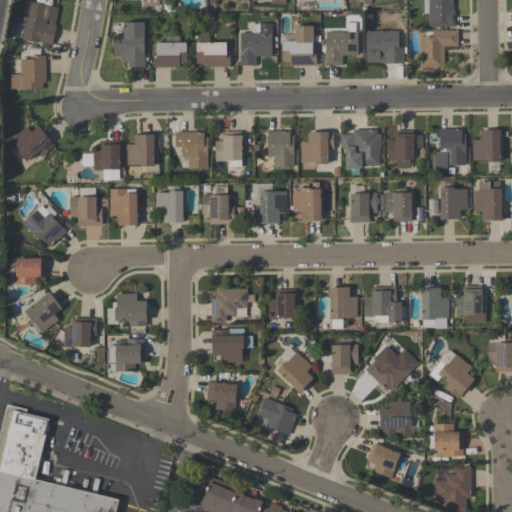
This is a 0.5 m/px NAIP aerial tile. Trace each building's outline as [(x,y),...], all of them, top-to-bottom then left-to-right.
[(453,27),(427,27),(427,14),(423,14),(423,0),(452,0),(452,11),(453,11),(453,27)] [(13,37),(16,22),(20,23),(22,17),(24,17),(27,1),(58,8),(54,25),(55,25),(51,44),(37,41),(37,42),(13,37)] [(113,34),(122,34),(122,22),(143,22),(143,37),(143,62),(144,62),(144,67),(123,67),(122,55),(113,55),(113,34)] [(357,31),(357,55),(341,55),(341,65),(324,65),(324,59),(325,59),(325,31),(344,31),(344,22),(354,22),(354,31),(357,31)] [(271,23),(271,56),(255,56),(255,65),(238,65),(238,61),(239,61),(239,32),(259,32),(259,23),(271,23)] [(315,65),(288,65),(288,62),(281,62),(281,41),(293,41),(293,26),(312,26),(312,49),(315,49),(315,65)] [(364,31),(397,30),(398,47),(402,47),(403,63),(383,63),(383,62),(365,62),(364,31)] [(419,36),(424,36),(424,31),(431,31),(431,30),(457,30),(457,47),(443,47),(443,70),(419,70),(419,36)] [(196,33),(206,33),(206,42),(226,42),(226,51),(229,51),(229,66),(202,67),(202,63),(195,63),(195,42),(196,42),(196,33)] [(155,42),(185,42),(185,64),(179,64),(179,67),(151,67),(151,51),(155,51),(155,42)] [(44,55),(44,82),(42,82),(42,89),(20,89),(9,89),(9,74),(19,74),(19,59),(31,59),(31,55),(44,55)] [(25,161),(17,151),(18,149),(10,139),(21,130),(21,129),(25,126),(30,132),(38,126),(54,146),(40,156),(37,152),(25,161)] [(376,129),(376,134),(379,134),(379,144),(378,144),(378,166),(360,166),(360,169),(344,169),(344,147),(339,147),(339,134),(352,134),(352,129),(376,129)] [(434,169),(434,152),(438,152),(438,129),(461,129),(461,134),(464,134),(464,165),(446,165),(446,169),(434,169)] [(499,130),(499,135),(498,135),(498,162),(485,162),(485,160),(472,160),(472,146),(471,146),(471,140),(479,140),(479,130),(499,130)] [(214,161),(214,141),(222,141),(221,131),(240,131),(240,135),(241,135),(241,140),(240,140),(241,160),(240,160),(240,167),(228,167),(227,160),(223,160),(223,161),(214,161)] [(289,131),(289,136),(293,136),(293,167),(273,167),(273,156),(266,156),(266,131),(289,131)] [(421,148),(412,148),(413,159),(409,159),(409,168),(395,168),(395,160),(386,160),(386,140),(394,139),(394,132),(413,131),(413,135),(421,135),(421,148)] [(207,168),(187,168),(187,157),(180,157),(180,147),(174,147),(174,132),(203,132),(203,137),(206,137),(207,168)] [(300,162),(300,147),(299,147),(299,142),(307,142),(306,132),(332,132),(332,149),(327,149),(327,164),(313,164),(313,162),(300,162)] [(125,144),(133,144),(133,135),(153,135),(153,139),(153,166),(139,166),(139,165),(126,165),(126,149),(125,149),(125,144)] [(102,180),(102,170),(92,170),(92,166),(81,166),(81,154),(92,153),(92,150),(99,150),(99,141),(118,141),(118,144),(119,144),(119,149),(118,149),(118,169),(118,180),(102,180)] [(480,221),(480,211),(472,211),(472,206),(473,206),(473,190),(477,190),(477,181),(499,181),(499,189),(500,189),(500,221),(480,221)] [(292,211),(292,207),(292,191),(298,191),(298,188),(307,188),(307,184),(318,184),(318,189),(320,189),(320,216),(321,216),(321,221),(300,221),(300,211),(292,211)] [(201,215),(200,194),(208,194),(208,195),(211,195),(211,187),(226,187),(226,195),(227,195),(227,206),(232,206),(232,224),(208,224),(208,215),(201,215)] [(77,217),(69,217),(69,196),(76,196),(76,197),(79,197),(79,188),(94,188),(94,197),(95,197),(95,208),(101,208),(101,226),(77,226),(77,217)] [(410,222),(392,222),(391,212),(384,212),(383,192),(391,192),(391,193),(398,193),(398,188),(405,188),(405,193),(410,193),(410,211),(411,211),(411,217),(410,217),(410,222)] [(466,210),(458,210),(459,219),(438,220),(438,215),(439,215),(438,188),(452,188),(452,189),(466,189),(466,197),(469,197),(469,208),(466,208),(466,210)] [(134,189),(134,193),(136,193),(136,221),(136,226),(116,226),(116,216),(108,216),(108,211),(108,189),(125,189),(134,189)] [(182,223),(162,223),(162,213),(155,213),(155,193),(168,193),(168,191),(181,191),(182,218),(182,223)] [(272,191),(272,193),(285,193),(285,213),(278,213),(278,223),(253,224),(253,206),(258,206),(258,191),(272,191)] [(349,222),(349,219),(349,213),(349,193),(367,193),(367,192),(375,192),(376,212),(368,212),(368,222),(349,222)] [(21,223),(41,205),(44,209),(48,205),(56,213),(52,217),(65,231),(49,247),(45,242),(42,245),(21,223)] [(44,277),(35,277),(34,285),(14,284),(14,275),(15,275),(16,258),(35,258),(40,258),(40,259),(45,259),(44,277)] [(400,322),(373,322),(373,319),(363,319),(363,297),(370,297),(370,287),(395,286),(395,302),(400,302),(400,322)] [(484,322),(465,322),(465,315),(454,315),(454,295),(462,295),(462,286),(480,286),(480,289),(481,289),(481,310),(484,310),(484,322)] [(327,288),(348,287),(348,297),(356,297),(356,302),(355,302),(356,317),(342,318),(342,319),(341,319),(341,328),(330,328),(330,319),(329,319),(328,293),(327,293),(327,288)] [(215,288),(224,288),(224,289),(246,289),(246,295),(253,295),(253,302),(246,302),(246,308),(245,308),(245,317),(235,317),(235,315),(226,315),(226,322),(210,322),(209,292),(215,292),(215,288)] [(445,327),(432,328),(432,326),(422,327),(422,319),(421,319),(420,293),(419,293),(419,288),(439,288),(440,297),(447,297),(448,317),(445,317),(445,327)] [(274,289),(293,289),(293,293),(293,318),(277,318),(277,319),(267,319),(267,299),(274,299),(274,289)] [(61,309),(54,313),(57,318),(56,318),(58,320),(41,332),(33,321),(31,322),(23,311),(45,296),(45,295),(49,292),(61,309)] [(135,293),(135,296),(136,296),(136,301),(145,301),(145,326),(128,326),(128,321),(113,321),(113,307),(115,307),(115,294),(130,294),(130,293),(135,293)] [(62,347),(63,327),(70,327),(71,318),(95,319),(95,337),(94,336),(94,339),(89,338),(88,348),(62,347)] [(210,355),(210,330),(227,330),(227,336),(242,336),(242,349),(241,349),(241,363),(220,363),(220,355),(210,355)] [(143,339),(143,363),(134,363),(134,372),(114,372),(114,362),(107,362),(107,346),(114,346),(114,345),(125,345),(125,339),(143,339)] [(511,372),(495,372),(495,362),(487,362),(487,342),(496,342),(496,343),(511,343),(511,372)] [(330,345),(348,345),(348,344),(357,344),(357,364),(349,364),(349,374),(331,374),(331,371),(330,371),(330,365),(330,345)] [(385,345),(396,356),(403,348),(418,363),(397,383),(398,383),(392,390),(389,387),(385,391),(364,369),(368,365),(368,366),(374,361),(372,358),(385,345)] [(275,371),(284,362),(279,357),(288,347),(294,353),(295,352),(305,361),(311,366),(305,372),(312,378),(297,393),(293,389),(294,389),(275,371)] [(466,373),(473,379),(457,399),(443,388),(447,383),(439,377),(436,381),(428,374),(439,361),(439,358),(443,354),(446,352),(448,350),(454,355),(455,354),(471,367),(466,373)] [(234,412),(215,410),(216,402),(205,401),(207,382),(210,383),(210,382),(216,382),(216,383),(236,385),(234,402),(235,402),(234,412)] [(253,425),(263,398),(292,409),(291,413),(296,415),(288,435),(269,428),(268,430),(253,425)] [(388,408),(388,401),(391,401),(409,401),(409,414),(410,414),(410,436),(395,437),(395,434),(379,434),(378,409),(388,408)] [(118,511),(0,511),(0,406),(1,403),(52,415),(36,482),(121,502),(118,511)] [(452,424),(452,431),(462,431),(462,456),(445,456),(445,457),(436,457),(436,451),(433,451),(433,448),(427,448),(427,435),(432,435),(432,424),(452,424)] [(399,454),(393,469),(394,469),(390,479),(371,471),(374,464),(365,461),(372,443),(376,445),(376,444),(381,446),(381,447),(399,454)] [(433,500),(433,481),(444,481),(444,474),(455,474),(455,468),(463,468),(463,467),(470,467),(469,498),(467,498),(466,509),(444,509),(444,500),(433,500)] [(206,511),(186,504),(197,473),(210,478),(210,477),(236,487),(235,491),(242,494),(243,491),(253,495),(252,498),(269,504),(269,503),(281,507),(280,509),(287,511),(206,511)]
